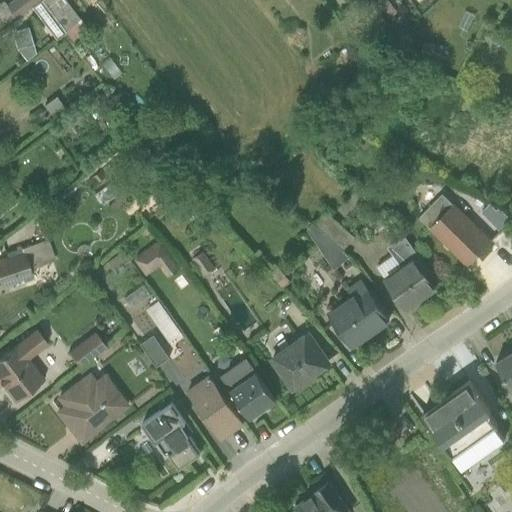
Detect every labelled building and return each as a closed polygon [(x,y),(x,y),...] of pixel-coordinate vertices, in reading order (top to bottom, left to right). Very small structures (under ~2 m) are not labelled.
[(39,0),(47,10),(37,17),(53,38),(76,20),(61,0),(39,0)] [(381,0),(367,0),(377,15),(387,8),(381,0)] [(0,3),(0,30),(14,20),(2,3),(0,3)] [(329,46),(338,39),(323,18),(313,25),(329,46)] [(31,99),(39,109),(53,98),(45,88),(31,99)] [(94,199),(112,185),(103,173),(85,186),(94,199)] [(448,195),(421,223),(466,267),(493,239),(448,195)] [(308,239),(297,253),(324,276),(342,254),(333,246),(345,231),(314,204),(295,227),(308,239)] [(143,236),(124,254),(138,268),(147,260),(157,270),(167,261),(143,236)] [(380,266),(410,310),(438,291),(403,239),(388,249),(394,257),(380,266)] [(0,261),(0,280),(2,286),(30,276),(28,269),(54,260),(47,240),(9,253),(11,258),(0,261)] [(197,244),(182,252),(197,280),(213,272),(197,244)] [(112,294),(121,305),(141,290),(133,278),(112,294)] [(333,311),(355,345),(388,324),(360,280),(348,288),(354,297),(333,311)] [(135,301),(161,341),(174,332),(148,293),(135,301)] [(39,322),(15,339),(12,337),(0,346),(0,381),(15,399),(44,376),(28,356),(51,340),(39,322)] [(59,343),(73,361),(92,346),(78,328),(59,343)] [(272,360),(293,392),(330,367),(309,335),(272,360)] [(212,369),(249,417),(278,396),(240,348),(212,369)] [(511,351),(495,361),(511,391),(511,351)] [(57,412),(80,442),(127,405),(104,374),(93,382),(87,375),(57,398),(64,407),(57,412)] [(221,437),(241,422),(209,379),(189,394),(221,437)] [(426,415),(462,468),(504,440),(468,387),(426,415)] [(156,440),(177,469),(198,454),(179,428),(185,424),(171,405),(142,426),(154,441),(156,440)] [(80,466),(106,450),(96,434),(70,451),(80,466)] [(293,509),(295,511),(348,511),(329,484),(293,509)]
